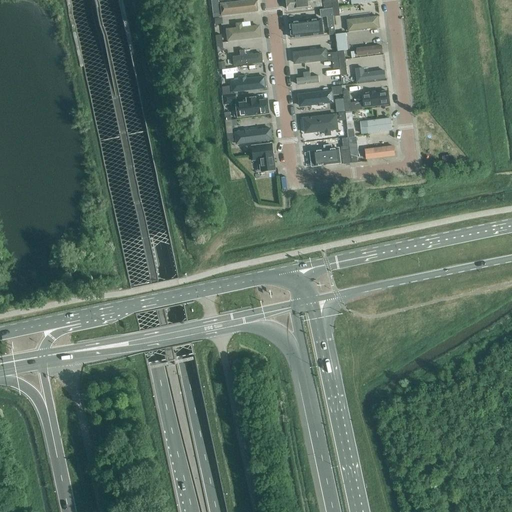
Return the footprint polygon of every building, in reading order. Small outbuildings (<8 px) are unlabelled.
[(210,0),(213,18),(213,17),(216,17),(218,17),(221,17),(221,10),(218,10),(217,1),(223,0),(210,0)] [(237,0),(220,2),(222,15),(258,10),(256,0),(237,0)] [(332,8),(324,9),(320,10),(321,17),(327,17),(329,35),(335,34),(332,8)] [(378,14),(347,19),(349,31),(380,26),(378,14)] [(251,20),(235,22),(236,27),(226,27),(227,40),(261,37),(260,23),(251,24),(251,20)] [(320,22),(291,23),(291,35),(321,34),(320,22)] [(348,50),(346,33),(336,35),(338,51),(348,50)] [(382,43),(357,47),(358,56),(383,52),(382,43)] [(263,63),(262,52),(251,52),(250,49),(239,49),(239,55),(233,55),(233,64),(263,63)] [(332,61),(338,60),(337,52),(327,53),(328,61),(332,61)] [(345,59),(339,60),(340,68),(341,76),(347,75),(346,59),(345,59)] [(355,68),(358,82),(386,77),(384,68),(366,72),(365,66),(355,68)] [(298,83),(320,81),(319,75),(312,75),(311,71),(304,71),(304,76),(298,77),(298,83)] [(221,87),(222,95),(232,94),(231,86),(222,87),(221,87)] [(343,94),(342,86),(336,87),(332,87),(333,95),(343,94)] [(388,90),(365,91),(365,106),(388,105),(388,90)] [(345,104),(346,112),(352,111),(362,110),(361,101),(350,103),(349,91),(343,92),(345,104)] [(232,94),(222,95),(223,105),(224,105),(232,104),(232,101),(237,100),(236,93),(232,94)] [(337,112),(345,111),(343,99),(335,100),(337,112)] [(352,112),(346,113),(348,129),(354,129),(352,112)] [(392,118),(361,122),(362,134),(393,130),(392,118)] [(272,126),(235,130),(237,143),(273,139),(272,126)] [(348,138),(342,138),(343,146),(341,147),(341,151),(342,152),(339,153),(340,163),(343,162),(343,164),(347,164),(351,163),(349,150),(348,138)] [(275,170),(274,144),(253,145),(254,160),(261,159),(262,171),(275,170)] [(366,147),(367,158),(396,156),(395,145),(366,147)] [(452,155),(442,157),(444,165),(454,163),(452,155)]
